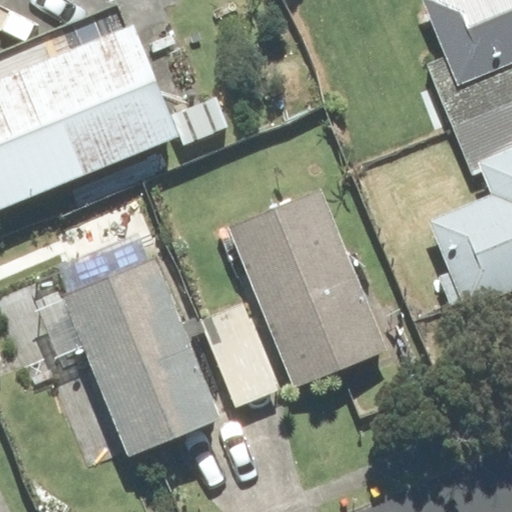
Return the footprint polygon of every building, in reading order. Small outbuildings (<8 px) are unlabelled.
[(511,0),(418,0),(412,3),(451,95),(511,69),(511,0)] [(0,80),(0,213),(166,146),(118,32),(0,80)] [(218,96),(168,115),(182,153),(233,134),(218,96)] [(511,153),(473,169),(486,200),(422,225),(459,317),(511,295),(511,153)] [(382,359),(316,197),(223,234),(289,396),(382,359)] [(151,266),(55,305),(119,466),(216,428),(151,266)] [(238,303),(195,321),(231,410),(274,393),(238,303)]
